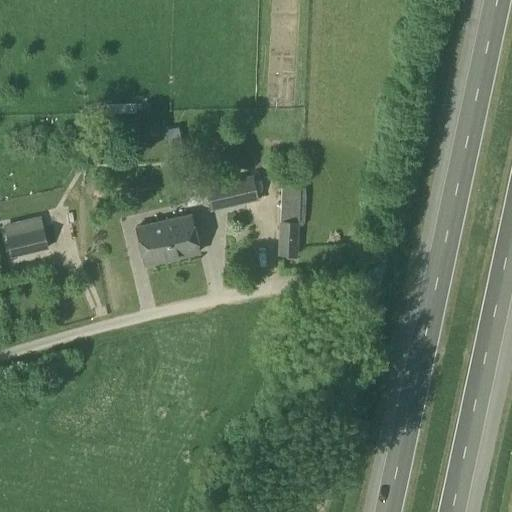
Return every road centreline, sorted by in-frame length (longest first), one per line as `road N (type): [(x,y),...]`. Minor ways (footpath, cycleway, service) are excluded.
road 1 (trunk): [(496,0),(386,511)]
road 2 (residential): [(0,360),(163,311),(322,277)]
road 3 (trunk): [(451,511),(511,230)]
